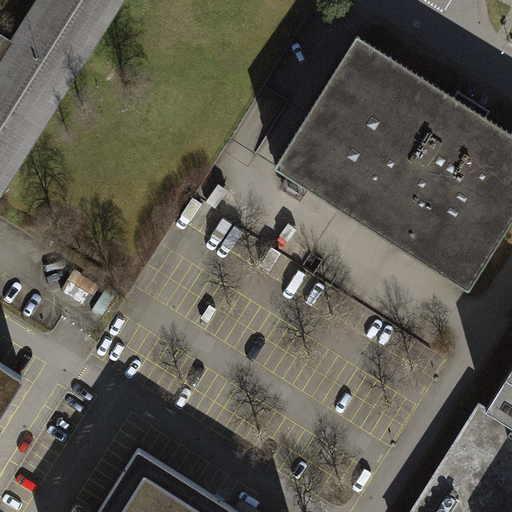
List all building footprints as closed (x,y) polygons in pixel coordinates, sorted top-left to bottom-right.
[(0,0),(0,194),(7,199),(136,0),(47,0),(18,45),(0,33),(0,0)] [(511,223),(511,134),(358,37),(276,166),(470,289),(511,223)] [(511,511),(511,358),(414,511),(511,511)] [(0,411),(22,377),(0,362),(0,411)] [(238,511),(145,452),(106,511),(100,511),(90,505),(85,511),(238,511)]
